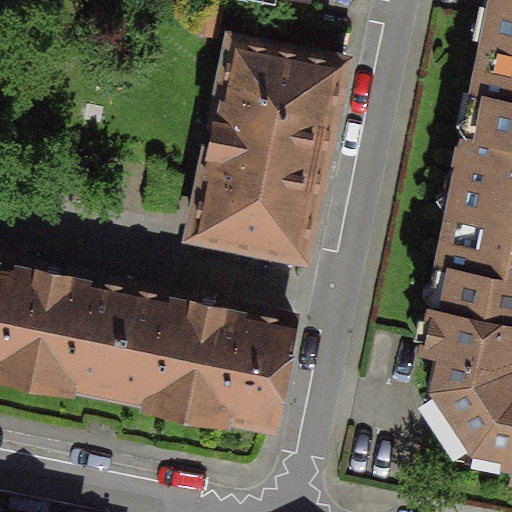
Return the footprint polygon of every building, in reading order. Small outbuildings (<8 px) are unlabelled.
[(511,0),(497,0),(467,153),(511,162),(511,0)] [(342,61),(236,39),(197,232),(303,254),(342,61)] [(511,162),(467,153),(430,332),(511,347),(511,162)] [(135,285),(0,257),(0,366),(114,389),(135,285)] [(291,317),(135,285),(114,389),(269,421),(291,317)] [(511,347),(430,332),(427,343),(447,347),(441,378),(455,381),(453,396),(479,438),(511,443),(511,347)]
